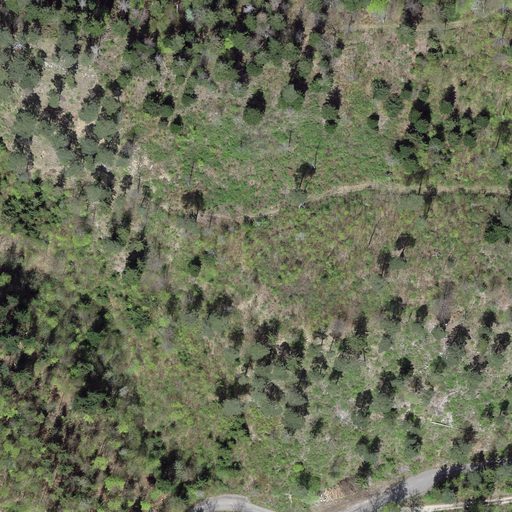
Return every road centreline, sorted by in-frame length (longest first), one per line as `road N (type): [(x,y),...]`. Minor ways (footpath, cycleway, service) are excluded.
road 1 (track): [(180,33),(462,25),(511,6)]
road 2 (track): [(229,217),(356,188),(511,192)]
road 3 (unclassified): [(511,460),(425,478),(361,511)]
road 4 (track): [(364,510),(511,499)]
